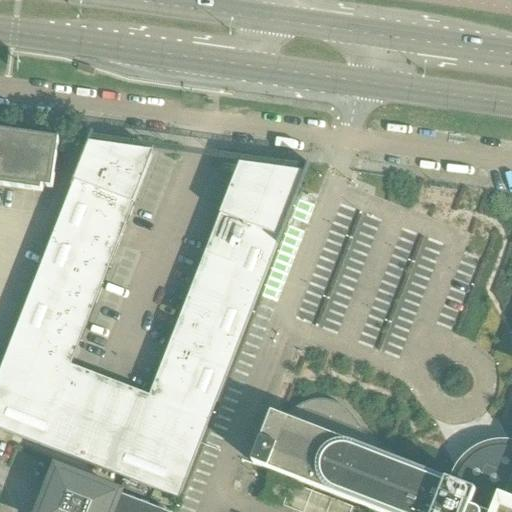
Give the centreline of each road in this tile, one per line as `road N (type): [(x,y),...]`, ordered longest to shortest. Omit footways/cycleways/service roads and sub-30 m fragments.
road 1 (secondary): [(0,31),(373,85)]
road 2 (unclassified): [(0,93),(347,142)]
road 3 (unknown): [(198,121),(118,365)]
road 4 (secondary): [(381,35),(127,0)]
road 5 (unclassified): [(347,142),(511,165)]
road 6 (secondary): [(373,85),(511,104)]
road 7 (secondary): [(511,54),(381,35)]
